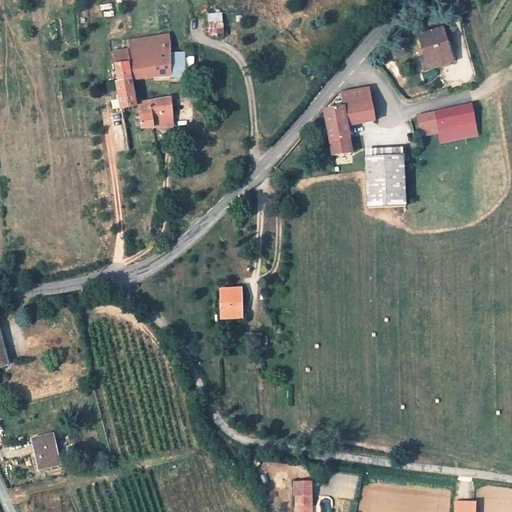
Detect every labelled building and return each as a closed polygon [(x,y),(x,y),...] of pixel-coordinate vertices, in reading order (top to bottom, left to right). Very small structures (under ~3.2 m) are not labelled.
[(220,12),(204,11),(206,38),(220,38),(220,12)] [(135,110),(137,133),(171,129),(167,99),(134,104),(129,82),(150,79),(167,80),(167,84),(181,84),(181,56),(166,55),(166,36),(125,42),(125,51),(107,54),(111,83),(104,86),(109,113),(135,110)] [(413,46),(421,68),(426,80),(451,71),(437,36),(413,46)] [(415,70),(419,83),(426,80),(421,68),(415,70)] [(346,136),(374,132),(375,130),(373,124),(369,99),(340,106),(342,119),(326,123),(335,174),(353,172),(366,171),(363,159),(350,161),(346,136)] [(419,126),(422,144),(495,127),(496,127),(494,119),(491,108),(419,126)] [(394,170),(369,176),(371,194),(374,221),(411,217),(405,168),(394,170)] [(245,328),(242,302),(225,303),(229,330),(245,328)] [(229,330),(225,303),(220,304),(223,331),(229,330)] [(31,447),(37,474),(58,469),(52,442),(31,447)]
